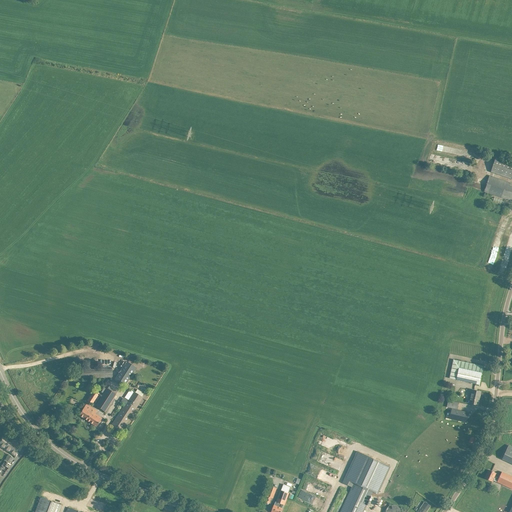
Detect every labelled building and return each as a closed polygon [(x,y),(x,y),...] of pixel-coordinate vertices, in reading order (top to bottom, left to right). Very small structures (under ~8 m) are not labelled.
[(491,172),(510,179),(511,179),(511,162),(496,157),(491,172)] [(511,183),(490,176),(484,192),(511,201),(511,183)] [(480,187),(470,193),(475,204),(486,198),(480,187)] [(492,267),(497,252),(491,250),(486,265),(492,267)] [(453,360),(449,378),(479,384),(483,366),(453,360)] [(114,382),(113,383),(122,389),(134,371),(133,370),(126,365),(125,365),(114,382)] [(116,368),(78,368),(78,378),(116,378),(116,368)] [(109,385),(96,406),(104,411),(118,391),(109,385)] [(94,390),(87,401),(92,403),(98,393),(94,390)] [(469,404),(473,404),(478,405),(481,392),(472,390),(469,404)] [(134,392),(112,426),(120,431),(142,398),(134,392)] [(94,410),(86,404),(79,415),(96,427),(102,418),(92,412),(94,410)] [(452,410),(450,420),(466,423),(468,413),(452,410)] [(2,435),(0,438),(0,446),(15,456),(20,448),(2,435)] [(502,460),(511,464),(511,446),(509,445),(502,460)] [(352,487),(340,511),(363,511),(372,492),(377,494),(390,466),(358,452),(343,483),(352,487)] [(11,456),(8,454),(0,467),(0,472),(4,475),(11,464),(7,462),(11,456)] [(488,470),(485,478),(492,481),(493,480),(511,488),(511,476),(502,472),(500,475),(488,470)] [(265,502),(270,504),(272,498),(273,498),(277,489),(270,486),(265,502)] [(284,505),(289,493),(281,490),(276,502),(275,502),(271,511),(281,511),(283,509),(282,509),(284,505)] [(423,499),(422,498),(418,495),(414,500),(419,503),(423,499)] [(41,497),(39,502),(35,511),(58,511),(61,505),(41,497)] [(418,511),(426,511),(430,506),(425,502),(424,503),(425,503),(418,511)]
